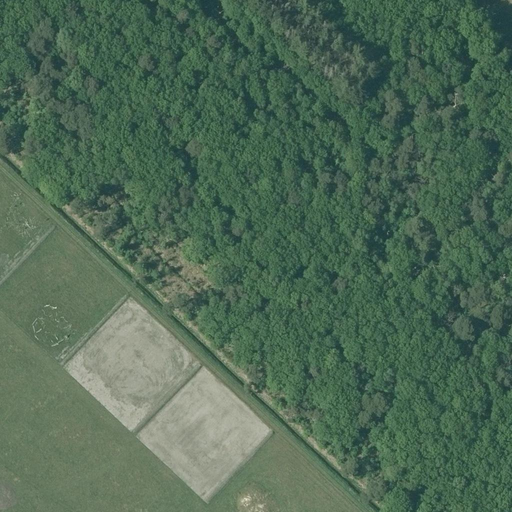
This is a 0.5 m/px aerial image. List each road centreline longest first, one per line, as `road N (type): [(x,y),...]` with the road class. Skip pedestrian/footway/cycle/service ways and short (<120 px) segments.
road 1 (track): [(367,511),(0,167)]
road 2 (track): [(511,138),(425,0)]
